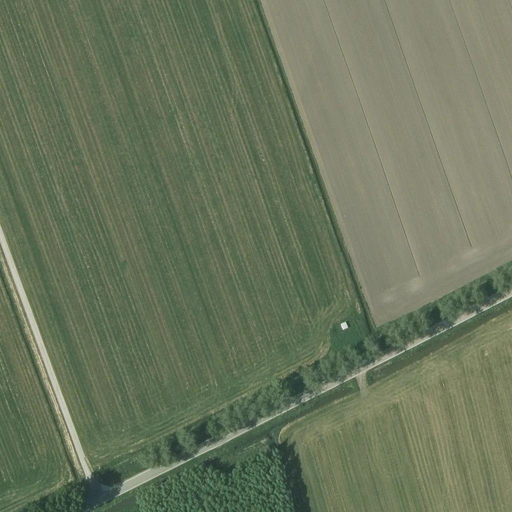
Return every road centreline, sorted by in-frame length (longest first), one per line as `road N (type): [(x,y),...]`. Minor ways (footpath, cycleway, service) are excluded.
road 1 (unclassified): [(80,511),(511,292)]
road 2 (track): [(0,233),(98,503)]
